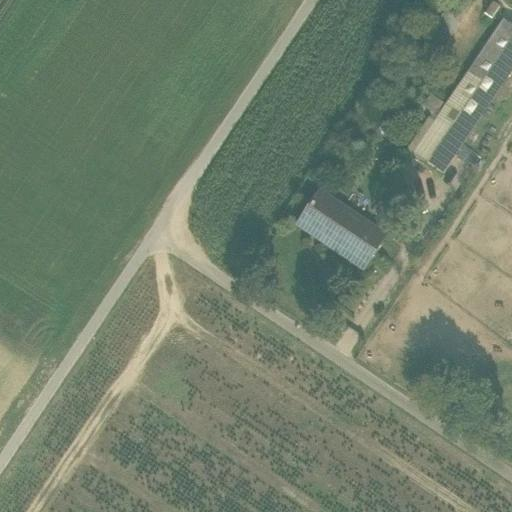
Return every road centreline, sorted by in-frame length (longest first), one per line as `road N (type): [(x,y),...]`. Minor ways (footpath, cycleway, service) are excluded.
road 1 (track): [(309,0),(0,460)]
road 2 (unclassified): [(511,474),(152,232)]
road 3 (track): [(340,358),(431,220),(421,180)]
